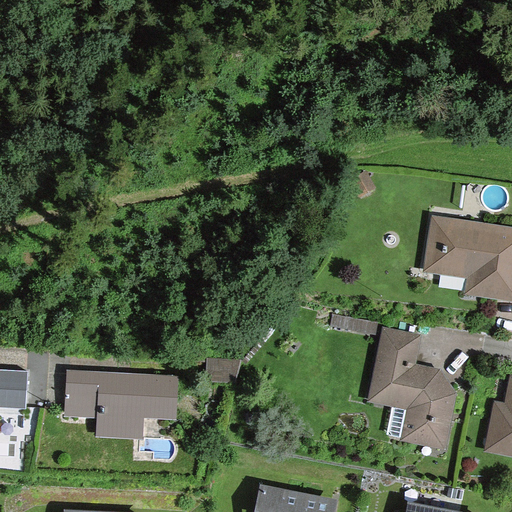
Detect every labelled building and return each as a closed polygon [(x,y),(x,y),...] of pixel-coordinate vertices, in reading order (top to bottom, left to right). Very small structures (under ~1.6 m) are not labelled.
[(511,225),(433,215),(425,276),(469,282),(468,296),(511,301),(511,225)] [(423,337),(382,330),(368,403),(413,412),(408,443),(446,450),(458,385),(437,381),(439,369),(418,365),(423,337)] [(33,369),(0,367),(0,413),(30,415),(33,369)] [(180,376),(67,374),(66,421),(97,422),(96,439),(140,440),(140,422),(179,423),(180,376)] [(511,379),(507,405),(496,403),(488,449),(511,453),(511,379)] [(332,511),(334,505),(262,491),(258,511),(332,511)] [(457,511),(408,503),(406,511),(457,511)]
